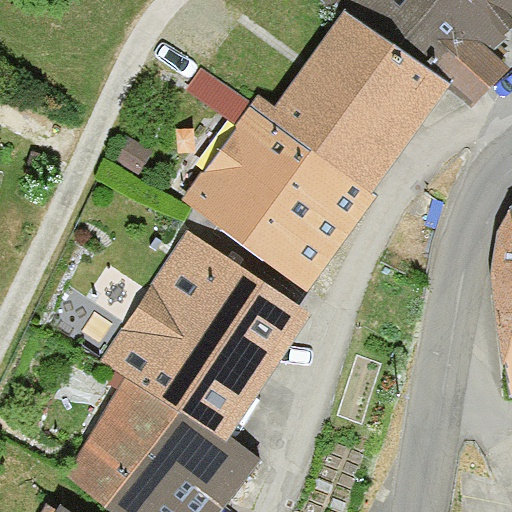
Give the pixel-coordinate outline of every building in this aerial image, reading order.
[(476,45),(426,0),(315,0),(323,7),(423,81),(458,105),(503,66),(476,45)] [(426,0),(476,45),(511,12),(511,11),(501,0),(426,0)] [(323,7),(259,105),(343,190),(423,81),(323,7)] [(183,220),(288,288),(357,197),(343,190),(259,105),(243,90),(163,210),(183,220)] [(476,280),(511,270),(511,192),(488,216),(476,280)] [(296,300),(288,288),(183,220),(94,356),(118,371),(211,434),(296,300)] [(511,386),(511,270),(476,280),(481,349),(497,391),(511,386)] [(211,511),(250,458),(211,434),(118,371),(48,483),(95,511),(211,511)]
